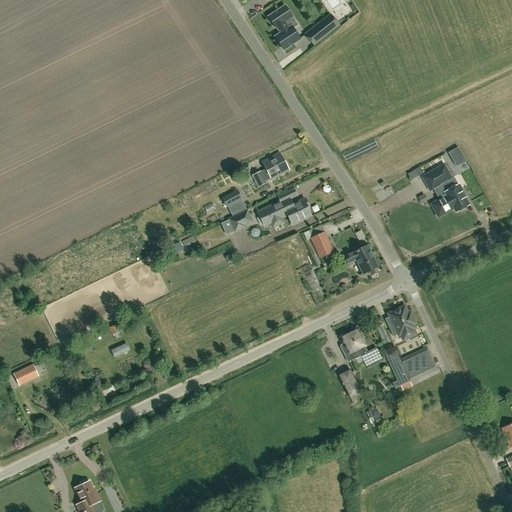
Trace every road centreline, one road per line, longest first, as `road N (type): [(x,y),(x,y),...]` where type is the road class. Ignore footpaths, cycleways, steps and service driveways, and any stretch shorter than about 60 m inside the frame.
road 1 (unclassified): [(0,475),(407,283)]
road 2 (unclassified): [(407,283),(225,0)]
road 3 (unclassified): [(511,511),(407,283)]
